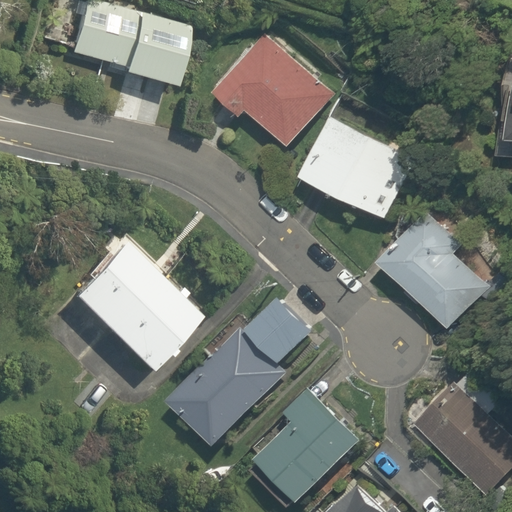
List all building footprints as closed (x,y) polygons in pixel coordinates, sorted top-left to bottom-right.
[(115,0),(69,0),(60,49),(106,59),(104,71),(167,83),(181,13),(115,0)] [(249,118),(275,145),(334,88),(269,20),(207,80),(246,121),(249,118)] [(414,158),(327,111),(294,171),(381,218),(414,158)] [(428,209),(379,265),(444,322),(493,266),(428,209)] [(196,310),(113,225),(51,285),(134,370),(196,310)] [(210,443),(290,370),(279,358),(311,330),(276,291),(241,322),(258,342),(181,412),(210,443)] [(511,433),(489,412),(507,392),(469,356),(408,420),(481,491),(511,458),(511,433)] [(304,383),(276,411),(283,418),(250,450),(294,494),(354,434),(304,383)] [(452,511),(386,443),(370,459),(420,511),(452,511)] [(399,511),(384,497),(379,503),(353,478),(320,511),(399,511)]
